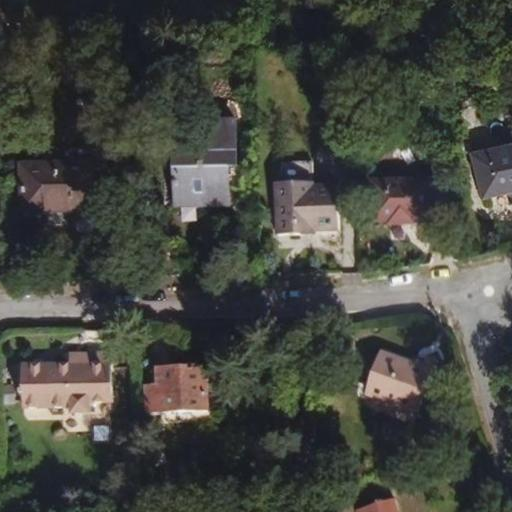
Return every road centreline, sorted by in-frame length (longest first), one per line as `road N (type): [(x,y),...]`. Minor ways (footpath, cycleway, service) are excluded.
road 1 (residential): [(482,282),(341,300),(0,307)]
road 2 (residential): [(482,282),(477,354),(511,469)]
